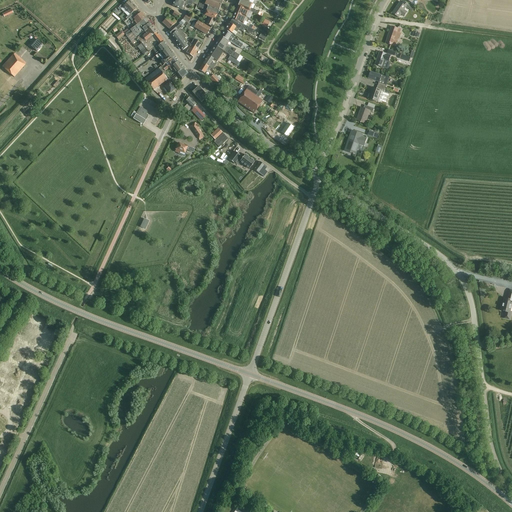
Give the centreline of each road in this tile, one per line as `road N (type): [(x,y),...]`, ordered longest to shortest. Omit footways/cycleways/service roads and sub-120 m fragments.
road 1 (unclassified): [(502,470),(459,276),(433,250),(319,178)]
road 2 (tertiary): [(511,504),(410,437),(249,374)]
road 3 (tertiary): [(249,374),(82,313),(0,270)]
road 4 (unclassified): [(0,489),(83,303)]
road 5 (tertiary): [(249,374),(313,197)]
road 6 (residential): [(312,173),(385,0)]
road 7 (residential): [(183,87),(224,132),(313,197)]
road 8 (tertiary): [(312,173),(251,132),(194,73)]
road 9 (unclassified): [(200,511),(249,374)]
